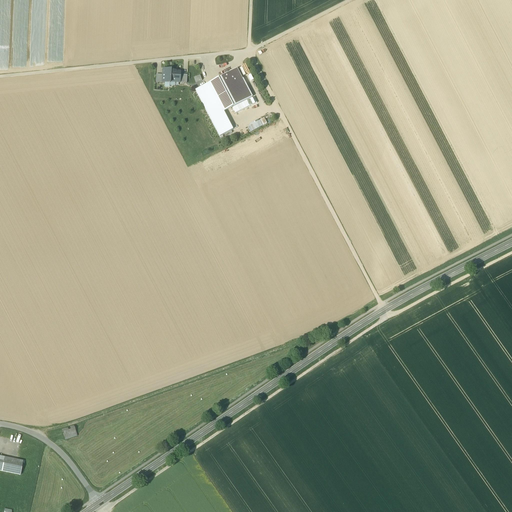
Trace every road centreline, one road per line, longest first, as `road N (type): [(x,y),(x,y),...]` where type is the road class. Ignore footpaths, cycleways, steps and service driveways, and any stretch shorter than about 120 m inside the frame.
road 1 (secondary): [(511,243),(334,342),(99,503)]
road 2 (track): [(511,253),(359,335),(104,510)]
road 3 (track): [(377,299),(277,349),(38,436)]
road 4 (residential): [(0,424),(53,445),(99,503)]
